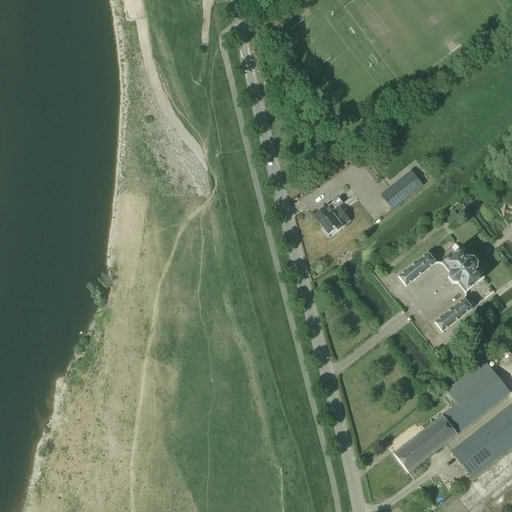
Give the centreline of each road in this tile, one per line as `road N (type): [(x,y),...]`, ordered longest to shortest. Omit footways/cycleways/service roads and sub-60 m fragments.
road 1 (tertiary): [(359,511),(235,0)]
road 2 (unclassified): [(135,0),(167,112),(206,162)]
